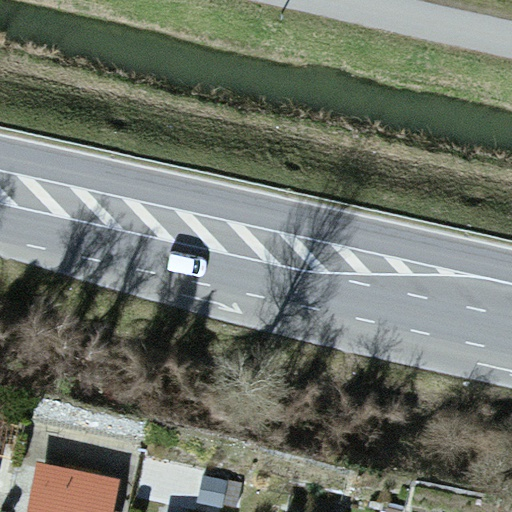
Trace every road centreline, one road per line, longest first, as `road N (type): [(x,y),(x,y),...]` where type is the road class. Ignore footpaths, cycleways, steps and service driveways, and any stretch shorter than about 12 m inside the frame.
road 1 (primary): [(511,301),(0,186)]
road 2 (residential): [(511,55),(266,0)]
